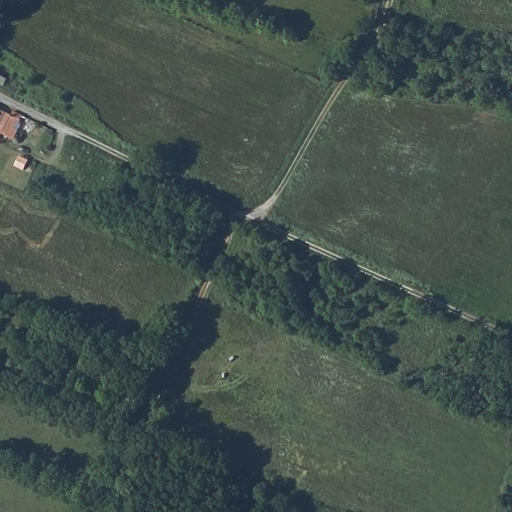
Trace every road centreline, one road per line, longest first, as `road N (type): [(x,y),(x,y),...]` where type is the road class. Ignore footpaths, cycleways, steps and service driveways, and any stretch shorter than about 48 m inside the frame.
road 1 (track): [(109,511),(223,237),(275,196),(390,0)]
road 2 (track): [(71,130),(511,336)]
